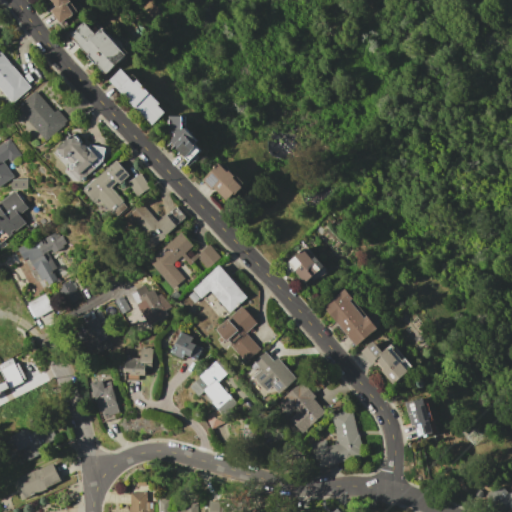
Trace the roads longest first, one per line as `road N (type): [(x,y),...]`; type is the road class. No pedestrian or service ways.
road 1 (residential): [(16,0),(62,61),(298,304),(378,401),(390,427),(395,486)]
road 2 (residential): [(104,468),(163,451),(293,485),(395,486)]
